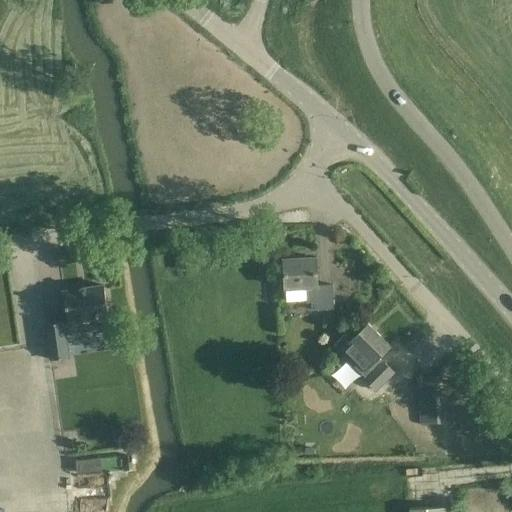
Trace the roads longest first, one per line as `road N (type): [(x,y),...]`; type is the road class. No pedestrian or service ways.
road 1 (unclassified): [(511,400),(364,233),(295,196)]
road 2 (residential): [(511,250),(374,69),(358,37),(355,0)]
road 3 (unclassified): [(0,248),(123,220),(295,196)]
road 4 (tertiary): [(511,311),(337,131)]
road 5 (tertiary): [(337,131),(242,49)]
